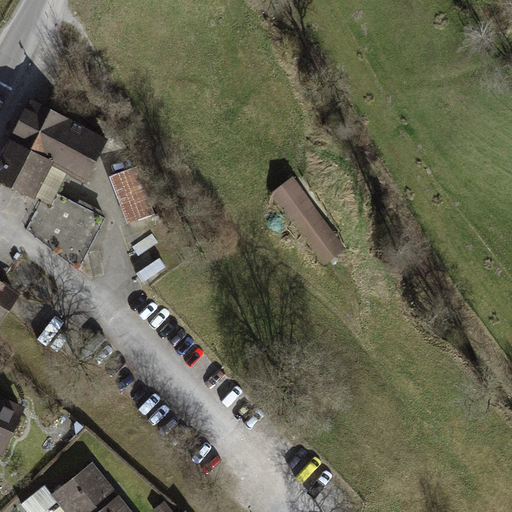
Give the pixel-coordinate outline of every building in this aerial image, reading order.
[(110,138),(30,98),(0,156),(0,181),(34,199),(52,163),(88,182),(110,138)] [(137,164),(107,175),(125,223),(154,212),(137,164)] [(293,177),(271,193),(324,265),(346,249),(293,177)] [(77,253),(95,222),(46,193),(28,225),(77,253)] [(0,324),(21,294),(0,279),(0,324)] [(0,449),(21,407),(0,396),(0,449)] [(134,511),(93,460),(52,493),(66,511),(134,511)] [(176,511),(167,500),(153,511),(154,511),(176,511)]
